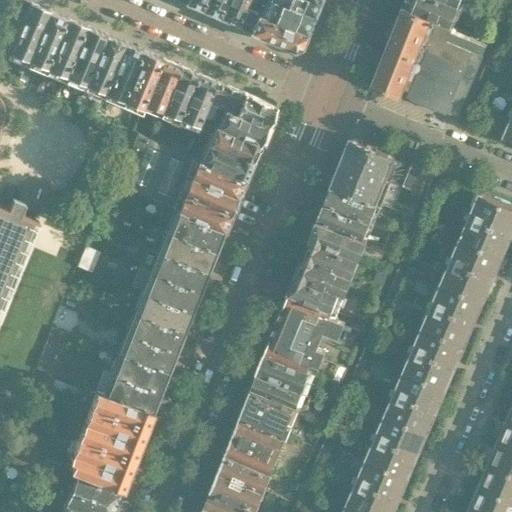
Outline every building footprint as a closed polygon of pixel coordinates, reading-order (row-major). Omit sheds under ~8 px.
[(201,9),(204,0),(185,0),(185,2),(184,2),(201,9)] [(218,17),(225,0),(204,0),(201,9),(218,17)] [(244,7),(246,0),(225,0),(218,17),(236,24),(244,7)] [(312,13),(279,0),(262,0),(258,12),(305,31),(312,13)] [(317,0),(279,0),(312,13),(317,0)] [(453,23),(461,1),(457,0),(406,0),(405,4),(453,23)] [(27,57),(47,9),(29,1),(5,54),(6,54),(8,49),(27,57)] [(510,27),(511,21),(511,2),(503,24),(510,27)] [(457,117),(483,56),(489,41),(486,40),(488,37),(453,23),(405,4),(373,82),(457,117)] [(245,28),(253,10),(244,7),(236,24),(245,28)] [(47,66),(67,18),(47,9),(27,57),(47,66)] [(305,31),(258,12),(253,10),(245,28),(291,48),(299,45),(305,31)] [(65,74),(86,25),(67,18),(47,66),(65,74)] [(83,86),(85,82),(105,34),(86,25),(65,74),(72,76),(70,80),(83,86)] [(490,74),(506,36),(499,33),(483,71),(490,74)] [(105,90),(126,42),(105,34),(85,82),(91,85),(89,88),(103,95),(105,90)] [(124,98),(144,50),(126,42),(105,90),(111,93),(109,97),(122,102),(124,98)] [(145,100),(161,57),(144,50),(124,98),(143,106),(145,100)] [(160,113),(180,65),(161,57),(145,100),(143,106),(160,113)] [(177,120),(197,72),(180,65),(160,113),(177,120)] [(473,114),(490,74),(483,71),(466,111),(473,114)] [(199,116),(206,99),(215,80),(197,72),(177,120),(198,128),(203,118),(199,116)] [(269,102),(215,80),(206,99),(266,124),(272,110),(269,102)] [(266,124),(206,99),(199,116),(203,118),(214,123),(258,141),(266,124)] [(258,141),(214,123),(206,140),(251,159),(258,141)] [(152,131),(135,124),(132,130),(136,133),(149,138),(152,131)] [(169,139),(152,131),(149,138),(166,146),(169,139)] [(222,229),(242,179),(251,159),(206,140),(198,159),(188,154),(184,153),(166,146),(149,138),(136,133),(116,182),(164,202),(175,206),(184,210),(183,212),(222,229)] [(387,179),(396,156),(351,138),(342,160),(387,179)] [(187,146),(169,139),(166,146),(184,153),(187,146)] [(377,202),(387,179),(342,160),(333,183),(377,202)] [(413,189),(423,168),(412,163),(402,184),(413,189)] [(424,194),(434,172),(423,168),(413,189),(424,194)] [(109,207),(118,184),(110,181),(101,204),(109,207)] [(429,223),(445,184),(437,181),(421,219),(429,223)] [(0,196),(3,198),(8,187),(0,183),(0,196)] [(377,202),(333,183),(326,202),(369,220),(377,202)] [(503,254),(511,232),(511,206),(480,193),(461,237),(503,254)] [(0,297),(32,220),(37,222),(38,220),(20,213),(22,207),(21,207),(23,202),(11,197),(9,202),(7,208),(0,204),(0,297)] [(369,220),(326,202),(319,219),(362,237),(369,220)] [(222,229),(183,212),(184,210),(175,206),(166,228),(214,248),(222,229)] [(362,237),(319,219),(312,235),(360,256),(367,239),(362,237)] [(412,262),(429,223),(421,219),(404,259),(412,262)] [(206,269),(214,248),(166,228),(158,249),(163,251),(206,269)] [(360,256),(312,235),(305,253),(352,273),(360,256)] [(484,298),(503,254),(461,237),(443,280),(484,298)] [(206,269),(163,251),(158,249),(150,269),(198,289),(206,269)] [(352,273),(305,253),(298,271),(344,291),(352,273)] [(391,311),(408,272),(400,268),(383,308),(391,311)] [(190,309),(198,289),(150,269),(142,289),(147,291),(190,309)] [(344,291),(298,271),(290,290),(332,309),(336,310),(344,291)] [(465,342),(484,298),(443,280),(424,325),(465,342)] [(190,309),(147,291),(142,289),(134,309),(139,311),(182,329),(190,309)] [(344,321),(329,315),(332,309),(290,290),(278,320),(320,338),(322,331),(337,337),(344,321)] [(374,350),(391,311),(383,308),(367,346),(374,350)] [(182,329),(139,311),(134,309),(126,329),(175,348),(182,329)] [(316,346),(320,338),(278,320),(265,352),(307,369),(310,363),(320,367),(327,351),(316,346)] [(446,386),(465,342),(424,325),(405,368),(446,386)] [(167,368),(175,348),(126,329),(118,349),(167,368)] [(159,387),(167,368),(118,349),(110,369),(159,387)] [(321,375),(307,369),(265,352),(257,372),(299,390),(303,380),(317,386),(321,375)] [(354,398),(370,359),(363,356),(346,395),(354,398)] [(428,429),(446,386),(405,368),(387,412),(428,429)] [(151,408),(159,387),(110,369),(107,376),(102,391),(150,408),(150,407),(151,408)] [(312,395),(299,390),(257,372),(252,385),(300,405),(306,408),(312,395)] [(288,434),(300,405),(252,385),(241,413),(288,434)] [(150,408),(102,391),(94,389),(89,402),(145,423),(151,408),(150,407),(150,408)] [(337,438),(354,398),(346,395),(329,435),(337,438)] [(145,423),(89,402),(83,418),(139,439),(145,423)] [(409,473),(428,429),(387,412),(368,455),(409,473)] [(288,434),(241,413),(233,431),(280,452),(288,434)] [(127,470),(139,439),(83,418),(71,449),(127,470)] [(511,446),(511,420),(508,418),(498,441),(511,446)] [(280,452),(233,431),(226,449),(273,470),(280,452)] [(50,441),(30,434),(27,442),(47,450),(50,441)] [(41,448),(19,439),(10,461),(32,470),(41,448)] [(511,472),(511,446),(498,441),(489,463),(511,472)] [(317,485),(332,448),(325,445),(309,482),(317,485)] [(127,470),(71,449),(68,457),(75,459),(72,467),(121,486),(127,470)] [(273,470),(226,449),(220,466),(266,487),(273,470)] [(380,511),(392,511),(409,473),(368,455),(350,499),(380,511)] [(110,511),(121,486),(72,467),(71,469),(45,459),(19,511),(110,511)] [(511,496),(511,472),(489,463),(480,483),(511,496)] [(266,487),(220,466),(212,484),(259,504),(266,487)] [(305,511),(317,485),(309,482),(296,511),(305,511)] [(484,511),(511,511),(511,496),(480,483),(470,506),(484,511)] [(255,511),(259,504),(212,484),(205,501),(230,511),(255,511)] [(380,511),(350,499),(343,511),(380,511)] [(230,511),(205,501),(201,511),(230,511)]
